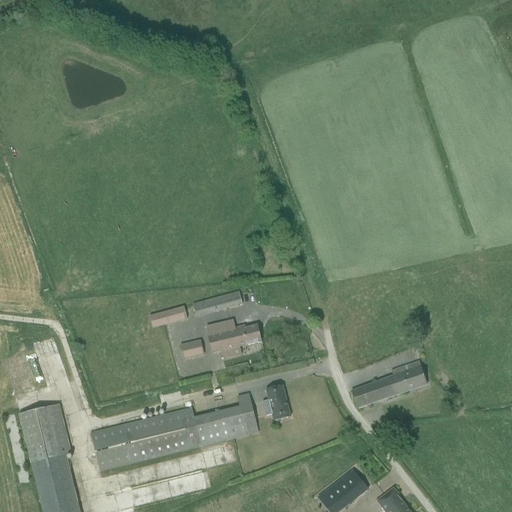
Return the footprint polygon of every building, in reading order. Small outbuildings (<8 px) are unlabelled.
[(238,292),(192,304),(196,317),(242,305),(238,292)] [(363,303),(370,326),(402,316),(398,304),(404,303),(401,292),(363,303)] [(184,307),(161,313),(164,325),(175,322),(174,316),(185,313),(184,307)] [(155,315),(149,317),(152,328),(158,326),(155,315)] [(245,326),(235,329),(233,321),(206,327),(208,338),(207,338),(212,355),(221,353),(223,360),(241,355),(240,348),(261,342),(257,326),(245,329),(245,326)] [(359,367),(406,352),(401,338),(354,353),(359,367)] [(201,341),(180,346),(184,360),(204,356),(201,341)] [(427,385),(421,368),(419,363),(392,373),(394,377),(352,392),(358,409),(427,385)] [(268,401),(263,402),(266,417),(272,415),(274,422),(276,421),(277,422),(280,421),(281,420),(290,418),(282,386),(266,390),(268,401)] [(238,397),(241,407),(248,435),(258,433),(248,394),(238,397)] [(18,416),(42,511),(79,511),(66,456),(71,455),(59,405),(18,416)] [(248,435),(241,407),(194,419),(191,408),(90,433),(100,472),(248,435)] [(327,511),(339,511),(360,496),(368,490),(353,471),(317,498),(327,511)] [(377,502),(385,511),(409,511),(397,496),(398,495),(393,489),(377,502)]
